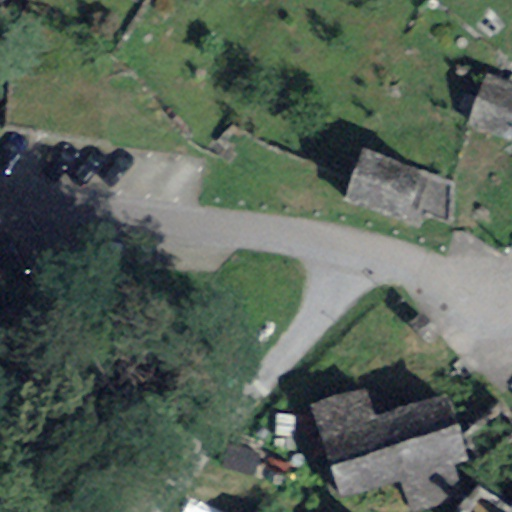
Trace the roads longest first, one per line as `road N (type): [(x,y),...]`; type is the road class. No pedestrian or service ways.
road 1 (residential): [(0,199),(362,253),(511,302)]
road 2 (track): [(176,511),(275,399),(362,253)]
